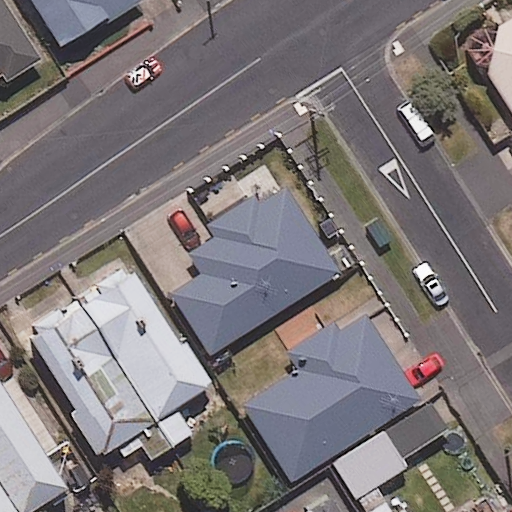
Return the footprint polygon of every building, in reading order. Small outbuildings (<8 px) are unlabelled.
[(0,0),(0,81),(39,57),(2,0),(0,0)] [(127,0),(31,0),(58,43),(127,0)] [(511,14),(470,40),(511,108),(511,14)] [(199,348),(334,267),(281,179),(212,220),(216,225),(178,248),(191,269),(162,287),(199,348)] [(210,380),(124,263),(24,335),(75,405),(67,411),(99,455),(132,431),(151,458),(190,429),(173,406),(210,380)] [(285,476),(418,393),(364,306),(336,324),(331,316),(278,349),(288,365),(236,398),(285,476)] [(0,511),(24,511),(66,488),(0,375),(0,511)] [(430,401),(327,465),(348,498),(407,461),(405,456),(448,430),(430,401)] [(341,511),(331,496),(305,511),(341,511)]
